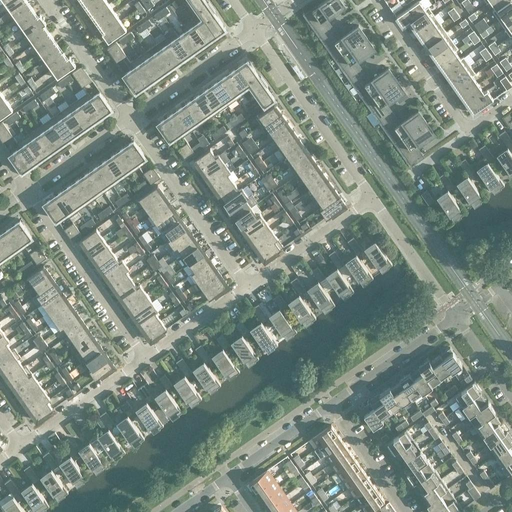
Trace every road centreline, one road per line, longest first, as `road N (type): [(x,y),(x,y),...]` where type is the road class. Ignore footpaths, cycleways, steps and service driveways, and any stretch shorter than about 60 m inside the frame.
road 1 (residential): [(248,286),(129,118)]
road 2 (residential): [(371,197),(254,29)]
road 3 (residential): [(144,357),(26,190)]
road 4 (residential): [(468,132),(375,0)]
road 5 (residential): [(329,404),(456,317)]
road 6 (residential): [(129,118),(254,29)]
road 7 (residential): [(20,447),(144,357)]
road 8 (residential): [(248,286),(371,197)]
road 9 (residential): [(456,317),(371,197)]
road 10 (residential): [(129,118),(46,0)]
road 11 (residential): [(406,511),(329,404)]
road 12 (residential): [(144,357),(248,286)]
road 13 (residential): [(26,190),(129,118)]
road 14 (residential): [(228,477),(329,404)]
